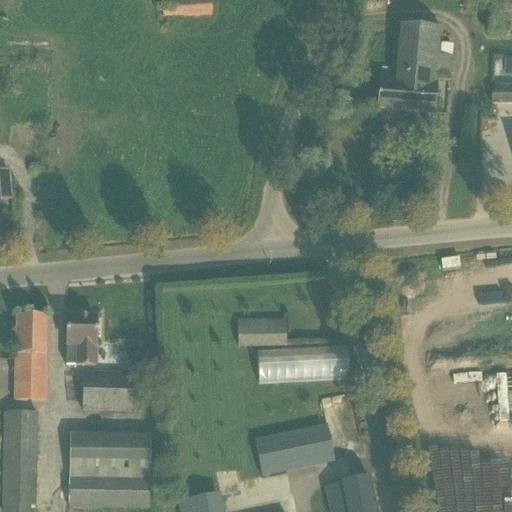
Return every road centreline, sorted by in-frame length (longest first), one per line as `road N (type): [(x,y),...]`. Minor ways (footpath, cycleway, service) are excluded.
road 1 (unclassified): [(0,279),(274,249)]
road 2 (unclassified): [(274,249),(276,160),(322,0)]
road 3 (unclassified): [(511,226),(274,249)]
